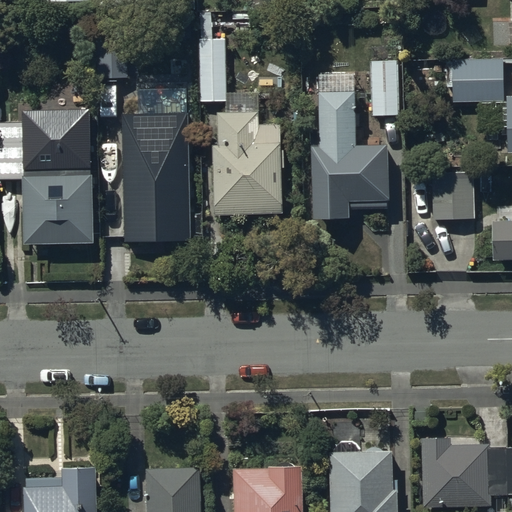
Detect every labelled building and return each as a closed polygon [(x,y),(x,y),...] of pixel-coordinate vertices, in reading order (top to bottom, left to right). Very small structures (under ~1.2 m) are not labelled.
[(281,152),(281,126),(259,126),(259,94),(226,95),(226,42),(202,42),(202,104),(227,104),(227,114),(218,114),(219,147),(214,148),(215,218),(283,216),(282,170),(285,170),(285,152),(281,152)] [(400,117),(399,47),(371,47),(372,118),(400,117)] [(128,50),(97,51),(97,79),(129,78),(128,50)] [(504,61),(454,61),(454,104),(505,103),(504,61)] [(357,149),(355,76),(320,77),(321,133),(313,133),(314,222),(351,222),(351,211),(390,210),(389,148),(357,149)] [(95,245),(92,109),(22,110),(22,123),(0,123),(0,179),(24,179),(25,247),(95,245)] [(191,240),(188,113),(122,115),(125,241),(191,240)] [(476,221),(474,174),(432,175),(433,222),(476,221)] [(511,223),(495,224),(495,262),(511,261),(511,223)] [(511,449),(491,449),(491,446),(452,447),(452,440),(423,440),(424,508),(492,508),(492,497),(511,497),(511,449)] [(394,455),(331,455),(332,511),(398,511),(399,493),(394,493),(394,455)] [(202,511),(202,469),(148,470),(148,511),(202,511)] [(98,511),(98,472),(64,471),(64,481),(28,481),(28,490),(26,490),(26,511),(98,511)] [(302,511),(302,471),(235,471),(235,511),(302,511)]
